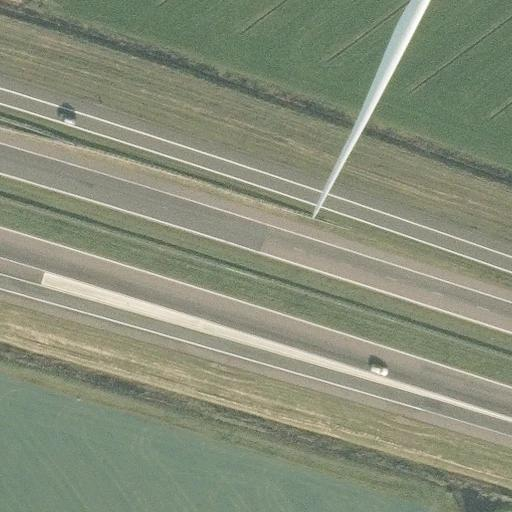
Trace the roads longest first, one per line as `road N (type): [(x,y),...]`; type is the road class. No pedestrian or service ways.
road 1 (motorway): [(511,264),(0,93)]
road 2 (motorway): [(511,316),(0,155)]
road 3 (motorway): [(0,241),(511,400)]
road 4 (motorway): [(0,281),(511,412)]
